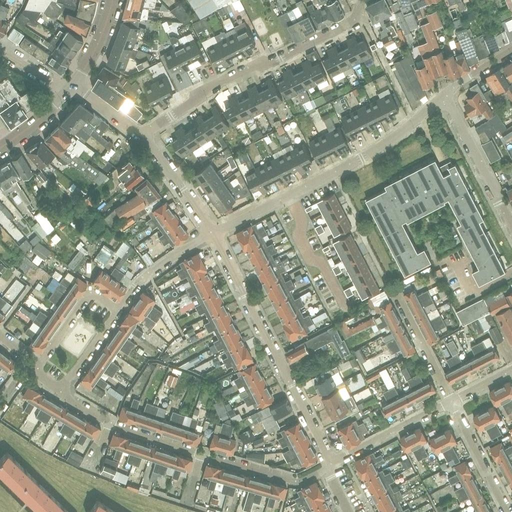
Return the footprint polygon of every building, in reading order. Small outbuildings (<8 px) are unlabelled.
[(28,0),(24,9),(40,11),(43,12),(55,20),(61,12),(62,10),(64,12),(64,14),(65,14),(66,15),(64,20),(80,31),(85,34),(90,21),(75,15),(78,7),(51,0),(28,0)] [(51,0),(78,7),(75,15),(90,21),(93,13),(96,1),(91,0),(51,0)] [(189,0),(201,17),(212,10),(212,11),(222,7),(217,0),(189,0)] [(224,6),(228,13),(238,8),(239,11),(244,9),(240,0),(238,0),(237,0),(224,6)] [(305,7),(301,0),(295,3),(303,18),(298,20),(306,35),(316,29),(305,7)] [(314,0),(319,8),(327,24),(335,20),(325,0),(314,0)] [(325,0),(335,20),(345,15),(337,0),(335,0),(331,2),(330,0),(325,0)] [(385,0),(378,0),(375,1),(383,17),(392,36),(397,34),(387,14),(392,12),(385,0)] [(411,2),(410,0),(401,0),(403,5),(402,5),(403,5),(400,7),(405,21),(414,17),(409,4),(412,3),(411,2)] [(419,8),(415,0),(424,0),(426,3),(425,0),(410,0),(411,2),(412,3),(415,10),(419,8)] [(367,8),(374,21),(378,19),(381,25),(383,30),(381,32),(381,36),(386,46),(395,42),(392,36),(383,17),(375,1),(368,5),(367,8)] [(400,7),(398,2),(392,5),(401,28),(402,28),(405,34),(405,36),(411,34),(405,21),(400,7)] [(169,9),(168,9),(162,3),(160,11),(169,11),(169,9)] [(184,24),(193,19),(180,4),(170,11),(184,24)] [(307,6),(318,28),(327,24),(319,8),(315,10),(312,4),(307,6)] [(127,5),(124,16),(125,17),(141,18),(154,19),(154,17),(150,16),(150,9),(143,8),(144,7),(155,8),(127,5)] [(4,6),(0,14),(0,35),(2,37),(3,35),(8,23),(3,21),(9,9),(4,6)] [(24,9),(22,13),(29,18),(35,21),(40,11),(24,9)] [(437,11),(426,15),(429,22),(439,18),(437,11)] [(500,16),(502,22),(511,17),(511,16),(510,11),(500,16)] [(191,15),(194,21),(200,18),(197,12),(191,15)] [(298,20),(293,23),(288,12),(278,17),(289,41),(295,38),(295,40),(306,35),(298,20)] [(20,13),(16,20),(16,21),(24,26),(24,25),(25,23),(29,18),(22,13),(20,13)] [(274,16),(260,23),(270,42),(283,35),(274,16)] [(125,17),(123,21),(139,26),(141,18),(125,17)] [(505,30),(510,41),(511,39),(511,17),(502,22),(505,30)] [(29,18),(25,23),(35,26),(38,23),(35,21),(29,18)] [(205,18),(204,19),(193,24),(197,33),(210,28),(205,18)] [(123,21),(119,31),(137,37),(141,27),(139,26),(123,21)] [(245,22),(235,27),(235,28),(237,32),(248,55),(252,53),(249,47),(255,44),(247,27),(245,22)] [(429,22),(421,26),(427,42),(438,69),(447,66),(450,76),(460,72),(455,58),(453,53),(443,57),(441,51),(439,52),(436,44),(438,44),(433,30),(432,29),(430,22),(429,22)] [(14,28),(7,37),(12,41),(19,32),(14,28)] [(402,28),(401,28),(398,30),(402,41),(397,43),(399,47),(409,43),(405,36),(405,34),(402,28)] [(457,32),(460,40),(464,51),(474,48),(466,28),(457,32)] [(60,30),(56,35),(77,49),(83,40),(68,30),(65,34),(60,30)] [(510,42),(510,41),(505,30),(501,33),(505,45),(510,42)] [(119,31),(116,41),(133,47),(137,37),(119,31)] [(19,32),(12,41),(17,44),(23,36),(24,35),(19,32)] [(227,37),(236,54),(241,51),(244,57),(248,55),(237,32),(227,37)] [(184,44),(192,60),(198,57),(201,63),(206,61),(191,33),(186,36),(189,41),(184,44)] [(496,36),(498,39),(501,47),(505,45),(501,33),(496,36)] [(55,34),(49,42),(72,57),(77,49),(56,35),(55,34)] [(472,39),(480,59),(490,55),(482,35),(472,39)] [(174,49),(186,71),(190,69),(187,63),(192,60),(184,44),(182,45),(178,38),(173,36),(170,38),(175,48),(174,49)] [(24,37),(19,45),(31,54),(43,61),(45,63),(51,55),(47,52),(24,37)] [(236,54),(227,37),(218,42),(229,65),(233,63),(230,57),(236,54)] [(355,37),(351,39),(362,61),(372,56),(364,40),(358,43),(355,37)] [(362,61),(351,39),(347,41),(350,47),(344,50),(352,66),(362,61)] [(500,47),(501,47),(498,39),(491,42),(494,51),(500,49),(500,47)] [(44,40),(42,43),(48,48),(51,44),(44,40)] [(116,41),(112,51),(129,57),(133,47),(116,41)] [(52,44),(47,52),(51,55),(66,65),(72,57),(49,42),(52,44)] [(229,65),(218,42),(208,47),(216,64),(222,61),(225,67),(229,65)] [(424,58),(426,65),(427,65),(430,73),(430,72),(438,69),(427,42),(423,44),(427,53),(425,54),(426,57),(424,58)] [(423,44),(419,45),(424,58),(426,57),(425,54),(427,53),(423,44)] [(355,71),(352,66),(344,50),(338,53),(335,47),(331,48),(343,71),(345,76),(355,71)] [(345,76),(343,71),(331,48),(328,50),(331,56),(324,59),(336,82),(346,77),(345,76)] [(186,71),(174,49),(164,54),(173,70),(179,67),(182,73),(186,71)] [(112,51),(108,61),(125,68),(129,57),(112,51)] [(392,58),(394,62),(407,89),(411,88),(416,98),(425,94),(407,56),(406,56),(405,53),(392,58)] [(51,55),(45,63),(59,72),(62,72),(66,65),(51,55)] [(464,55),(455,58),(460,72),(461,74),(470,69),(465,55),(464,55)] [(324,87),(321,82),(327,79),(319,62),(313,65),(310,59),(306,61),(317,84),(320,89),(324,87)] [(305,69),(299,72),(308,89),(317,84),(306,61),(302,63),(305,69)] [(510,79),(511,79),(511,78),(511,61),(503,67),(510,79)] [(417,69),(423,86),(434,82),(430,72),(430,73),(427,65),(426,65),(421,67),(417,69)] [(119,77),(104,67),(99,75),(114,84),(114,85),(121,90),(124,85),(117,80),(119,77)] [(384,67),(375,70),(378,76),(386,73),(384,67)] [(511,100),(511,125),(507,129),(503,131),(501,132),(501,133),(507,142),(511,138),(511,80),(511,79),(510,79),(503,67),(483,80),(493,96),(505,89),(511,100)] [(287,71),(298,93),(303,103),(309,101),(304,90),(308,89),(299,72),(293,75),(291,69),(287,71)] [(298,93),(287,71),(283,73),(286,79),(279,82),(288,98),(298,93)] [(114,84),(99,75),(92,87),(137,121),(142,113),(133,104),(140,95),(127,80),(124,85),(121,90),(114,85),(114,84)] [(0,111),(10,126),(26,115),(25,113),(39,103),(30,90),(21,96),(7,77),(3,79),(0,81),(0,111)] [(155,83),(166,105),(170,103),(167,97),(173,94),(165,77),(155,83)] [(270,87),(264,90),(273,106),(282,101),(271,78),(267,81),(270,87)] [(166,105),(155,83),(144,88),(153,104),(159,101),(162,107),(166,105)] [(256,86),(252,88),(263,111),(273,106),(264,90),(259,92),(256,86)] [(336,90),(339,96),(345,92),(343,87),(336,90)] [(251,97),(245,99),(253,116),(263,111),(252,88),(248,90),(251,97)] [(326,101),(334,98),(331,93),(324,96),(326,101)] [(381,98),(392,121),(396,119),(393,113),(399,110),(391,93),(381,98)] [(466,118),(471,116),(476,113),(481,110),(486,117),(492,114),(486,103),(484,104),(478,93),(468,99),(470,102),(465,105),(469,113),(464,115),(466,118)] [(511,105),(511,101),(508,95),(493,104),(497,111),(501,108),(510,122),(511,120),(511,113),(511,114),(508,108),(511,105)] [(236,96),(232,98),(244,121),(253,116),(245,99),(239,102),(236,96)] [(244,121),(232,98),(228,100),(232,106),(226,109),(234,125),(244,121)] [(392,121),(381,98),(371,103),(379,119),(385,117),(388,123),(392,121)] [(90,134),(107,149),(108,150),(110,148),(113,144),(109,140),(108,141),(101,136),(109,125),(79,102),(60,123),(75,134),(78,138),(81,135),(86,139),(90,134)] [(379,119),(371,103),(361,108),(372,130),(377,128),(373,122),(379,119)] [(308,114),(316,110),(313,105),(305,109),(308,114)] [(215,114),(210,118),(220,133),(229,127),(216,106),(212,108),(215,114)] [(372,130),(361,108),(351,113),(360,129),(366,126),(369,132),(372,130)] [(360,129),(351,113),(341,118),(353,140),(357,138),(354,132),(360,129)] [(201,115),(197,118),(211,139),(220,133),(210,118),(204,121),(201,115)] [(489,121),(475,129),(478,134),(484,131),(493,125),(497,132),(499,130),(501,133),(501,132),(503,131),(507,129),(503,124),(497,115),(488,120),(489,121)] [(323,120),(329,132),(341,154),(344,152),(341,147),(348,143),(339,127),(336,129),(330,117),(323,120)] [(197,126),(192,129),(202,145),(211,139),(197,118),(193,120),(197,126)] [(241,125),(244,133),(251,130),(248,123),(241,125)] [(57,125),(50,132),(64,146),(70,150),(74,146),(73,145),(77,142),(72,138),(71,139),(57,125)] [(486,134),(480,138),(483,144),(490,140),(489,139),(493,136),(498,133),(497,132),(493,125),(484,131),(486,134)] [(183,127),(179,130),(193,151),(202,145),(192,129),(186,133),(183,127)] [(183,157),(193,151),(179,130),(175,132),(179,137),(173,141),(183,157)] [(504,143),(507,142),(501,133),(499,130),(497,132),(498,133),(504,143)] [(44,139),(59,154),(61,156),(68,161),(67,161),(99,185),(107,176),(70,150),(64,146),(50,132),(44,139)] [(320,137),(328,153),(334,150),(337,156),(341,154),(329,132),(320,137)] [(498,133),(493,136),(498,146),(504,143),(498,133)] [(328,153),(320,137),(310,142),(321,164),(325,162),(322,156),(328,153)] [(33,146),(47,162),(54,156),(41,140),(33,146)] [(491,140),(490,140),(483,144),(482,145),(485,151),(495,146),(491,140)] [(294,149),(305,172),(309,170),(306,164),(312,161),(304,144),(294,149)] [(91,156),(94,152),(85,145),(82,150),(91,156)] [(33,146),(24,152),(39,168),(47,162),(33,146)] [(495,146),(485,151),(488,157),(498,152),(495,146)] [(102,157),(107,161),(114,151),(110,148),(108,150),(107,149),(102,157)] [(245,162),(251,160),(245,148),(236,153),(241,164),(245,162)] [(284,154),(293,170),(298,168),(301,174),(305,172),(294,149),(284,154)] [(498,152),(488,157),(491,163),(501,158),(498,152)] [(21,154),(12,160),(23,179),(32,173),(21,154)] [(293,170),(284,154),(275,159),(286,182),(290,180),(287,173),(293,170)] [(286,182),(275,159),(265,164),(273,180),(279,177),(282,184),(286,182)] [(403,224),(445,202),(449,200),(461,223),(457,225),(479,268),(472,271),(479,284),(505,270),(480,220),(484,218),(468,188),(455,163),(441,170),(435,159),(385,185),(387,188),(366,199),(405,274),(431,261),(424,248),(418,252),(403,224)] [(263,193),(267,191),(255,169),(251,160),(245,162),(250,171),(246,173),(254,190),(260,187),(263,193)] [(19,178),(9,161),(1,166),(15,189),(26,205),(30,203),(21,189),(20,189),(15,180),(19,178)] [(119,183),(123,188),(124,189),(128,186),(143,175),(137,167),(135,169),(128,161),(122,166),(124,169),(118,174),(123,180),(119,183)] [(234,161),(229,164),(232,169),(237,166),(234,161)] [(202,183),(217,172),(210,163),(195,174),(202,183)] [(273,180),(265,164),(255,169),(267,191),(271,189),(268,183),(273,180)] [(15,189),(1,166),(0,166),(0,184),(2,188),(6,194),(15,189)] [(511,178),(507,169),(503,171),(511,187),(509,188),(507,189),(511,198),(511,178)] [(47,179),(41,171),(35,175),(41,183),(47,179)] [(208,192),(223,181),(217,172),(202,183),(208,192)] [(228,177),(223,181),(208,192),(214,201),(229,190),(234,186),(228,177)] [(146,179),(135,188),(140,194),(130,202),(128,200),(116,210),(115,209),(103,218),(111,227),(117,223),(122,219),(141,207),(143,206),(147,204),(151,201),(160,196),(159,194),(157,191),(156,192),(155,190),(154,188),(154,187),(152,186),(150,184),(150,182),(148,181),(147,180),(146,179)] [(239,183),(234,186),(229,190),(214,201),(221,210),(236,199),(233,195),(241,189),(247,186),(244,181),(239,183)] [(317,202),(323,213),(339,205),(340,205),(334,193),(317,202)] [(90,207),(96,202),(90,195),(84,200),(90,207)] [(0,208),(8,218),(9,217),(11,215),(0,201),(0,208)] [(149,225),(170,210),(165,202),(148,214),(151,218),(146,221),(149,225)] [(340,205),(339,205),(323,213),(328,225),(346,216),(340,205)] [(141,207),(122,219),(117,223),(122,231),(136,222),(135,220),(147,212),(143,206),(141,207)] [(34,215),(42,227),(46,232),(53,228),(42,210),(34,215)] [(176,218),(170,210),(149,225),(152,229),(156,226),(160,230),(176,218)] [(351,227),(346,216),(328,225),(334,236),(351,227)] [(182,226),(176,218),(160,230),(163,234),(158,237),(161,241),(182,226)] [(42,239),(48,234),(46,232),(42,227),(37,222),(32,227),(42,239)] [(256,223),(237,233),(241,242),(266,230),(264,226),(258,229),(256,223)] [(171,246),(188,234),(182,226),(161,241),(164,245),(168,242),(171,246)] [(266,230),(241,242),(246,251),(261,243),(265,241),(262,236),(268,233),(266,230)] [(333,243),(339,254),(356,245),(350,234),(333,243)] [(134,246),(139,242),(134,236),(130,240),(134,246)] [(26,238),(22,241),(27,248),(31,244),(26,238)] [(115,253),(121,258),(130,246),(125,239),(115,253)] [(261,243),(246,251),(247,251),(251,259),(275,247),(273,244),(268,247),(265,241),(261,243)] [(102,268),(114,252),(104,245),(93,261),(102,268)] [(356,245),(339,254),(345,265),(362,256),(356,245)] [(37,255),(44,260),(51,251),(43,246),(37,255)] [(92,283),(104,292),(119,271),(118,270),(133,250),(130,246),(121,258),(114,268),(109,275),(101,269),(92,283)] [(275,247),(251,259),(256,268),(270,261),(274,259),(271,254),(277,251),(275,247)] [(79,251),(68,264),(73,268),(84,255),(79,251)] [(178,274),(202,262),(198,253),(179,263),(181,268),(176,270),(178,274)] [(368,268),(362,256),(345,265),(350,277),(368,268)] [(270,261),(256,268),(261,277),(284,265),(282,262),(277,265),(274,259),(270,261)] [(188,281),(207,271),(202,262),(178,274),(181,279),(186,276),(188,281)] [(284,265),(261,277),(265,286),(279,279),(283,277),(281,272),(286,269),(284,265)] [(350,277),(356,288),(374,279),(368,268),(350,277)] [(444,269),(439,272),(443,280),(448,277),(444,269)] [(117,300),(126,287),(119,281),(124,274),(119,271),(104,292),(117,300)] [(187,292),(211,280),(207,272),(207,271),(188,281),(190,285),(185,288),(187,292)] [(77,277),(73,283),(63,277),(60,282),(79,295),(87,284),(77,277)] [(283,277),(279,279),(265,286),(270,295),(293,283),(292,280),(286,283),(283,277)] [(374,279),(356,288),(362,299),(379,290),(374,279)] [(197,299),(216,289),(211,280),(187,292),(190,297),(195,294),(197,299)] [(52,293),(61,300),(70,306),(78,295),(78,296),(79,295),(60,282),(52,293)] [(293,283),(270,295),(274,304),(288,297),(292,295),(290,290),(295,287),(293,283)] [(0,321),(5,315),(0,311),(0,309),(6,302),(12,294),(17,299),(22,293),(12,284),(11,286),(1,298),(0,298),(0,321)] [(197,310),(220,298),(216,289),(197,299),(200,303),(194,306),(197,310)] [(404,294),(410,306),(420,301),(430,296),(427,290),(417,295),(414,289),(404,294)] [(136,301),(159,317),(162,313),(152,305),(155,300),(143,292),(136,301)] [(288,297),(274,304),(279,313),(302,301),(312,296),(311,292),(301,298),(295,300),(292,295),(288,297)] [(61,300),(52,293),(48,299),(57,305),(53,311),(62,317),(70,306),(61,300)] [(511,293),(508,295),(508,296),(505,297),(495,302),(492,295),(484,299),(487,306),(490,312),(492,315),(496,313),(511,344),(511,293)] [(33,295),(20,314),(28,319),(40,300),(33,295)] [(367,301),(371,308),(377,305),(379,302),(376,296),(367,301)] [(417,318),(426,313),(423,307),(433,301),(430,296),(420,301),(410,306),(417,318)] [(206,316),(225,307),(220,298),(197,310),(199,315),(204,312),(206,316)] [(483,298),(460,310),(456,312),(463,326),(482,316),(495,344),(503,340),(496,326),(489,312),(490,312),(487,306),(484,299),(483,298)] [(159,317),(136,301),(130,310),(142,319),(140,321),(151,329),(159,317)] [(166,303),(170,312),(175,309),(170,301),(166,303)] [(302,301),(279,313),(283,322),(297,315),(301,313),(299,307),(304,305),(302,301)] [(368,328),(376,324),(387,319),(396,314),(390,301),(380,306),(383,313),(365,322),(349,330),(345,320),(337,324),(345,340),(368,328)] [(209,321),(203,324),(206,328),(229,316),(225,307),(206,316),(209,321)] [(36,316),(45,322),(54,329),(62,317),(53,311),(49,317),(39,311),(36,316)] [(308,326),(314,323),(327,316),(325,312),(312,319),(287,331),(292,340),(310,331),(308,326)] [(128,313),(120,324),(139,337),(142,333),(133,326),(138,320),(128,313)] [(283,322),(287,331),(312,319),(310,315),(304,318),(301,313),(297,315),(283,322)] [(417,318),(423,331),(433,326),(443,320),(440,315),(430,320),(426,313),(417,318)] [(378,329),(389,324),(393,331),(403,326),(396,314),(387,319),(376,324),(378,329)] [(54,329),(45,322),(36,316),(32,321),(41,328),(37,334),(47,341),(47,340),(54,329)] [(216,334),(234,325),(229,316),(206,328),(208,332),(213,330),(216,334)] [(429,343),(439,338),(436,331),(446,326),(450,324),(447,318),(443,320),(433,326),(423,331),(429,343)] [(485,332),(482,326),(479,320),(472,323),(478,335),(485,332)] [(113,336),(122,342),(131,349),(135,344),(125,337),(129,331),(139,338),(139,337),(120,324),(121,325),(113,336)] [(215,346),(238,334),(234,325),(216,334),(218,339),(213,342),(215,346)] [(310,340),(304,343),(285,353),(290,362),(309,352),(311,355),(317,352),(316,349),(333,341),(342,358),(351,353),(344,339),(342,340),(340,334),(335,326),(319,335),(309,340),(310,340)] [(393,331),(396,337),(385,343),(388,349),(399,343),(409,338),(403,326),(393,331)] [(33,339),(29,345),(39,352),(47,341),(37,334),(28,327),(24,332),(33,339)] [(238,334),(215,346),(217,350),(222,348),(225,352),(244,343),(244,342),(243,343),(238,334)] [(131,349),(122,342),(113,336),(105,347),(114,354),(118,348),(127,354),(131,349)] [(477,344),(487,364),(499,357),(489,337),(477,344)] [(409,338),(399,343),(388,349),(391,354),(402,348),(406,355),(415,350),(409,338)] [(244,343),(225,352),(227,357),(222,359),(224,364),(248,351),(244,343)] [(470,360),(475,370),(487,364),(477,344),(471,347),(475,357),(470,360)] [(97,359),(115,371),(119,366),(109,360),(114,354),(105,347),(97,359)] [(234,370),(253,360),(248,351),(224,364),(226,368),(231,365),(234,370)] [(15,363),(4,354),(0,359),(0,369),(2,367),(8,371),(15,363)] [(452,357),(462,376),(475,370),(470,360),(463,364),(458,354),(452,357)] [(445,373),(450,383),(462,376),(452,357),(446,359),(451,370),(445,373)] [(104,381),(108,374),(111,377),(115,371),(97,359),(89,370),(88,369),(104,381)] [(235,383),(259,371),(254,362),(236,372),(238,376),(233,379),(235,383)] [(346,373),(356,370),(354,363),(344,365),(346,373)] [(324,373),(314,378),(317,383),(316,383),(314,384),(319,394),(321,393),(332,387),(336,385),(331,375),(339,371),(337,366),(324,373)] [(391,378),(386,368),(380,372),(385,382),(391,378)] [(88,369),(80,381),(90,387),(94,382),(103,388),(107,383),(104,381),(88,369)] [(235,383),(236,384),(222,392),(224,396),(243,386),(245,390),(263,381),(259,371),(235,383)] [(379,372),(366,379),(368,383),(381,376),(379,372)] [(171,374),(169,381),(174,383),(177,376),(171,374)] [(431,380),(424,384),(419,374),(413,377),(424,397),(436,390),(431,380)] [(424,397),(413,377),(407,380),(412,390),(406,393),(411,403),(424,397)] [(245,402),(268,390),(263,381),(245,390),(248,394),(242,397),(245,402)] [(327,408),(343,399),(338,390),(347,386),(344,381),(336,385),(332,387),(334,392),(322,398),(327,408)] [(500,387),(511,410),(511,397),(511,385),(510,381),(500,387)] [(383,393),(388,402),(381,406),(387,416),(399,409),(389,389),(385,382),(379,385),(383,393)] [(34,403),(40,393),(29,386),(22,396),(29,400),(23,410),(29,413),(35,404),(34,403)] [(110,386),(107,391),(119,399),(122,395),(110,386)] [(406,393),(399,396),(394,387),(389,389),(399,409),(411,403),(406,393)] [(496,405),(501,403),(507,415),(511,412),(511,410),(500,387),(490,392),(496,405)] [(105,392),(100,389),(96,394),(101,397),(105,392)] [(254,408),(273,399),(268,390),(245,402),(247,406),(252,403),(254,408)] [(41,420),(46,410),(52,401),(40,394),(41,393),(40,393),(34,403),(35,404),(41,407),(35,417),(41,420)] [(344,412),(347,416),(359,410),(352,395),(343,399),(327,408),(332,418),(344,412)] [(173,409),(175,398),(168,397),(165,407),(173,409)] [(118,418),(132,422),(139,400),(133,398),(129,409),(122,407),(118,418)] [(274,417),(291,409),(285,398),(256,412),(260,419),(272,413),(274,417)] [(139,400),(132,422),(145,426),(152,405),(146,402),(142,413),(136,411),(139,400)] [(218,415),(227,411),(222,400),(219,402),(219,401),(213,404),(218,415)] [(46,424),(52,414),(58,417),(64,408),(52,401),(46,410),(41,420),(46,424)] [(145,426),(158,430),(162,420),(155,418),(158,407),(152,405),(145,426)] [(501,420),(494,406),(484,411),(497,437),(502,434),(498,427),(495,422),(501,420)] [(76,415),(64,408),(58,417),(65,421),(59,431),(64,434),(76,415)] [(169,422),(162,420),(158,430),(171,435),(175,424),(178,413),(172,411),(172,413),(169,422)] [(497,437),(484,411),(473,417),(480,430),(485,428),(491,440),(492,439),(497,437)] [(178,413),(175,424),(171,435),(184,439),(184,440),(192,417),(191,417),(188,429),(181,426),(184,415),(178,413)] [(76,415),(64,434),(70,438),(76,428),(82,431),(88,421),(88,422),(76,415)] [(198,420),(192,417),(184,440),(197,444),(201,433),(194,431),(198,420)] [(378,422),(381,428),(387,425),(384,419),(378,422)] [(343,438),(366,426),(364,423),(358,425),(356,420),(338,429),(343,438)] [(76,441),(82,445),(88,434),(94,438),(100,428),(88,421),(82,431),(76,441)] [(213,433),(209,448),(220,451),(224,437),(228,424),(224,423),(222,422),(221,425),(216,424),(213,433)] [(277,439),(279,443),(303,431),(298,422),(280,431),(282,436),(277,439)] [(228,424),(224,437),(220,451),(231,454),(235,440),(229,438),(233,426),(228,424)] [(366,426),(343,438),(347,447),(365,438),(363,433),(368,431),(366,426)] [(409,433),(422,458),(428,455),(422,444),(427,441),(420,428),(409,433)] [(456,454),(452,445),(457,442),(451,429),(440,435),(447,448),(452,459),(455,463),(469,456),(465,449),(456,454)] [(307,440),(303,431),(279,443),(282,447),(287,445),(289,449),(307,440)] [(110,445),(117,447),(113,458),(119,460),(123,449),(127,438),(114,433),(110,445)] [(409,433),(400,438),(407,452),(412,449),(418,461),(422,458),(409,433)] [(430,440),(436,453),(441,450),(447,462),(452,459),(447,448),(440,435),(430,440)] [(127,438),(123,449),(130,451),(126,462),(132,464),(140,443),(127,439),(127,438)] [(254,441),(253,442),(255,448),(264,445),(262,438),(254,441)] [(288,461),(312,449),(307,440),(289,449),(284,452),(288,459),(288,461)] [(511,444),(504,449),(501,442),(490,448),(497,460),(507,455),(508,455),(511,452),(511,444)] [(138,466),(142,455),(149,458),(153,447),(140,443),(132,464),(138,466)] [(153,447),(149,458),(156,460),(152,471),(149,481),(155,483),(159,473),(166,451),(153,447)] [(290,464),(295,462),(297,467),(303,465),(317,458),(312,449),(288,461),(290,464)] [(78,467),(84,458),(72,451),(66,460),(78,467)] [(179,456),(166,451),(159,473),(164,475),(168,464),(175,466),(171,477),(172,477),(179,455),(179,456)] [(0,459),(0,471),(18,490),(31,476),(7,452),(0,459)] [(373,452),(355,462),(359,470),(384,458),(382,455),(376,458),(373,452)] [(252,455),(244,455),(244,458),(257,462),(264,464),(265,454),(252,455)] [(177,479),(181,468),(189,471),(192,459),(179,455),(172,477),(177,479)] [(511,460),(511,461),(508,455),(507,455),(497,460),(497,461),(498,460),(504,472),(511,467),(511,460)] [(364,479),(378,472),(376,467),(386,462),(384,458),(359,470),(364,479)] [(450,484),(472,473),(465,461),(455,466),(458,473),(448,478),(450,484)] [(100,473),(113,478),(116,469),(110,467),(103,464),(100,473)] [(213,490),(217,479),(220,468),(207,464),(203,475),(209,477),(205,488),(213,490)] [(142,474),(143,468),(136,467),(134,476),(138,477),(139,474),(142,474)] [(220,468),(217,479),(224,481),(220,492),(227,494),(233,472),(220,469),(220,468)] [(383,470),(378,472),(364,479),(364,480),(365,479),(369,488),(393,476),(391,472),(385,475),(383,470)] [(233,496),(236,485),(243,487),(246,476),(233,472),(227,494),(233,496)] [(461,479),(465,485),(454,491),(457,496),(477,486),(471,474),(472,473),(450,484),(451,484),(461,479)] [(43,511),(56,500),(31,476),(18,490),(41,511),(43,511)] [(260,480),(246,476),(243,487),(249,488),(243,510),(249,511),(250,511),(253,502),(260,480)] [(393,476),(369,488),(374,497),(388,490),(392,488),(389,482),(395,480),(393,476)] [(267,506),(273,483),(273,484),(260,480),(253,502),(259,504),(262,492),(269,494),(266,506),(267,506)] [(320,491),(315,482),(296,491),(299,497),(294,500),(296,503),(320,491)] [(287,487),(273,483),(267,506),(272,507),(276,496),(283,498),(287,487)] [(474,503),(484,498),(477,486),(457,496),(460,502),(470,497),(474,503)] [(388,490),(374,497),(378,506),(402,494),(400,490),(394,493),(392,488),(388,490)] [(299,511),(306,509),(324,500),(320,491),(296,503),(289,506),(291,511),(299,511)] [(378,506),(381,511),(388,511),(397,508),(401,506),(398,500),(404,497),(402,494),(378,506)] [(486,511),(490,510),(484,498),(474,503),(477,510),(472,511),(486,511)] [(68,511),(56,500),(43,511),(68,511)] [(306,509),(307,511),(322,511),(328,509),(324,500),(325,500),(324,500),(306,509)] [(89,511),(114,511),(97,501),(89,511)]
